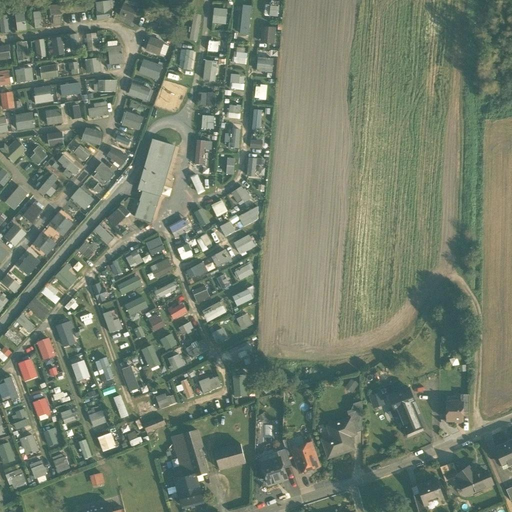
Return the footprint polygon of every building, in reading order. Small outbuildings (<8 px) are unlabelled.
[(125,0),(120,15),(133,21),(140,3),(131,0),(125,0)] [(96,2),(97,20),(111,19),(110,1),(96,2)] [(54,14),(55,25),(62,25),(61,4),(49,5),(50,14),(54,14)] [(271,6),(270,15),(278,17),(280,7),(271,6)] [(214,8),(213,23),(227,24),(228,8),(214,8)] [(40,11),(32,12),(34,28),(42,27),(40,11)] [(17,31),(27,29),(24,12),(14,14),(17,31)] [(163,15),(159,29),(174,32),(178,18),(163,15)] [(7,18),(0,19),(0,31),(0,33),(9,32),(7,18)] [(199,22),(191,21),(189,40),(198,40),(199,22)] [(261,43),(275,43),(276,26),(262,26),(261,43)] [(88,50),(98,50),(97,33),(87,33),(88,50)] [(54,56),(66,54),(63,36),(51,38),(54,56)] [(152,36),(150,42),(145,40),(142,49),(160,56),(166,41),(152,36)] [(206,50),(219,52),(221,39),(208,37),(206,50)] [(37,57),(46,56),(43,38),(34,40),(37,57)] [(16,43),(18,60),(29,59),(27,41),(16,43)] [(0,59),(11,59),(9,44),(0,45),(0,59)] [(237,47),(237,57),(232,57),(232,63),(246,64),(247,48),(237,47)] [(192,70),(194,50),(186,49),(184,69),(192,70)] [(100,57),(86,60),(88,73),(102,71),(100,57)] [(273,72),(274,57),(258,57),(257,71),(273,72)] [(144,58),(139,74),(158,80),(164,65),(144,58)] [(217,80),(217,60),(205,60),(204,80),(217,80)] [(58,77),(57,70),(63,69),(62,64),(41,65),(42,78),(58,77)] [(32,67),(15,70),(17,83),(34,80),(32,67)] [(9,70),(0,71),(0,85),(11,84),(9,70)] [(244,89),(244,75),(230,75),(229,89),(244,89)] [(99,80),(99,84),(94,85),(94,92),(117,91),(117,79),(99,80)] [(81,83),(62,84),(62,95),(82,94),(81,83)] [(132,83),(129,95),(149,101),(152,89),(132,83)] [(33,97),(35,105),(55,101),(51,85),(35,88),(37,96),(33,97)] [(267,86),(255,85),(254,98),(266,99),(267,86)] [(1,109),(14,108),(13,92),(0,92),(1,109)] [(201,106),(216,106),(216,92),(201,92),(201,106)] [(108,102),(95,102),(95,108),(89,109),(90,116),(109,115),(108,102)] [(69,106),(72,120),(82,117),(78,104),(69,106)] [(227,117),(239,119),(241,106),(229,104),(227,117)] [(47,109),(47,124),(63,123),(63,109),(47,109)] [(253,109),(252,130),(262,130),(262,109),(253,109)] [(120,124),(140,129),(143,116),(123,111),(120,124)] [(34,112),(16,114),(18,130),(36,128),(34,112)] [(214,128),(214,115),(202,115),(202,128),(214,128)] [(83,140),(101,145),(104,132),(87,126),(83,140)] [(225,133),(225,147),(240,148),(240,129),(233,129),(232,133),(225,133)] [(51,147),(65,143),(62,130),(48,134),(51,147)] [(120,133),(117,141),(129,145),(132,137),(120,133)] [(18,139),(8,146),(5,142),(0,146),(0,147),(12,163),(27,151),(18,139)] [(264,148),(263,139),(251,140),(251,148),(264,148)] [(139,191),(144,192),(159,197),(160,197),(166,177),(164,176),(173,146),(155,140),(153,147),(146,171),(145,170),(139,191)] [(205,149),(211,149),(212,141),(197,140),(194,164),(204,165),(205,149)] [(74,154),(86,162),(92,152),(81,144),(74,154)] [(40,147),(30,157),(39,165),(49,154),(40,147)] [(125,165),(129,155),(111,148),(107,158),(125,165)] [(67,168),(63,172),(69,177),(74,172),(75,172),(79,167),(62,153),(57,159),(67,168)] [(249,158),(248,176),(256,176),(256,164),(264,164),(264,158),(249,158)] [(95,176),(105,186),(116,174),(102,162),(96,169),(99,172),(95,176)] [(0,182),(3,185),(11,177),(2,168),(0,169),(0,182)] [(38,190),(44,196),(47,193),(51,197),(59,188),(54,184),(59,178),(53,174),(38,190)] [(101,192),(104,185),(96,181),(92,188),(101,192)] [(13,209),(29,193),(20,185),(4,201),(13,209)] [(231,193),(239,204),(251,197),(243,185),(231,193)] [(71,197),(86,210),(95,199),(81,187),(71,197)] [(151,222),(159,197),(144,192),(135,217),(151,222)] [(216,216),(228,211),(223,200),(211,205),(216,216)] [(21,215),(31,224),(43,210),(33,201),(21,215)] [(115,226),(131,214),(123,204),(108,217),(115,226)] [(239,216),(242,221),(234,225),(237,230),(261,217),(256,207),(239,216)] [(202,227),(210,222),(202,208),(194,213),(202,227)] [(63,236),(75,224),(61,211),(49,223),(63,236)] [(168,226),(174,238),(192,229),(187,217),(168,226)] [(220,226),(225,236),(236,231),(231,221),(220,226)] [(16,223),(3,235),(14,246),(27,234),(16,223)] [(100,224),(95,230),(109,244),(114,238),(100,224)] [(44,230),(33,242),(48,255),(58,243),(44,230)] [(208,234),(197,238),(201,249),(212,245),(208,234)] [(240,254),(256,246),(250,234),(234,242),(240,254)] [(160,236),(146,242),(152,255),(166,249),(160,236)] [(87,241),(78,249),(87,257),(95,249),(87,241)] [(0,262),(0,263),(9,253),(0,244),(0,262)] [(212,256),(217,267),(233,259),(227,248),(212,256)] [(125,255),(132,268),(143,262),(137,249),(125,255)] [(31,252),(18,267),(28,276),(41,261),(31,252)] [(169,258),(150,266),(156,278),(174,270),(169,258)] [(117,260),(110,262),(115,276),(122,274),(117,260)] [(191,279),(208,270),(203,262),(186,271),(191,279)] [(250,262),(235,268),(239,279),(254,274),(250,262)] [(56,275),(68,288),(78,279),(69,270),(71,268),(67,264),(56,275)] [(8,273),(1,281),(14,293),(21,285),(8,273)] [(138,274),(117,285),(122,294),(143,284),(138,274)] [(222,289),(230,285),(225,274),(216,278),(222,289)] [(157,298),(180,289),(176,281),(154,290),(157,298)] [(108,299),(103,282),(93,285),(98,302),(108,299)] [(62,296),(48,283),(41,291),(55,304),(62,296)] [(198,302),(211,296),(205,284),(192,290),(198,302)] [(238,306),(253,298),(248,288),(232,296),(238,306)] [(0,310),(9,299),(0,292),(0,310)] [(143,295),(125,304),(133,320),(139,317),(137,312),(149,307),(143,295)] [(35,297),(27,307),(42,320),(50,311),(35,297)] [(202,310),(208,322),(227,312),(221,301),(202,310)] [(169,310),(174,319),(188,311),(183,302),(169,310)] [(104,313),(111,333),(123,329),(120,318),(114,320),(111,311),(104,313)] [(248,312),(237,318),(242,329),(253,324),(248,312)] [(158,313),(148,318),(155,331),(165,326),(158,313)] [(30,332),(36,326),(22,314),(17,320),(30,332)] [(71,320),(56,325),(63,347),(76,342),(71,329),(74,328),(71,320)] [(182,334),(194,329),(191,322),(179,327),(182,334)] [(134,329),(139,338),(144,335),(140,326),(134,329)] [(222,326),(211,332),(216,343),(227,338),(222,326)] [(17,346),(22,340),(10,329),(5,334),(17,346)] [(161,339),(166,350),(177,345),(172,333),(161,339)] [(44,360),(56,355),(49,337),(36,342),(44,360)] [(203,339),(186,347),(192,358),(209,349),(203,339)] [(228,350),(232,361),(254,351),(250,341),(228,350)] [(0,357),(4,361),(12,352),(4,345),(0,348),(0,357)] [(154,345),(143,348),(148,368),(159,365),(154,345)] [(168,358),(173,370),(185,365),(181,353),(168,358)] [(26,381),(38,376),(31,358),(18,363),(26,381)] [(77,381),(90,377),(84,360),(72,364),(77,381)] [(130,391),(141,388),(132,365),(122,369),(130,391)] [(97,377),(101,387),(112,384),(109,373),(97,377)] [(234,375),(235,397),(248,396),(246,374),(234,375)] [(199,382),(203,393),(222,386),(218,375),(199,382)] [(13,376),(5,378),(7,387),(2,389),(4,395),(10,394),(12,400),(20,397),(13,376)] [(188,379),(181,381),(188,398),(194,396),(188,379)] [(352,391),(358,384),(354,381),(348,388),(352,391)] [(387,385),(388,392),(400,389),(398,382),(387,385)] [(399,418),(407,438),(423,431),(412,402),(414,401),(409,389),(389,397),(394,409),(390,411),(393,419),(394,418),(399,418)] [(56,404),(67,403),(65,392),(54,393),(56,404)] [(370,395),(374,408),(385,405),(381,392),(370,395)] [(165,393),(156,396),(160,409),(177,403),(174,395),(167,397),(165,393)] [(114,396),(119,418),(128,416),(123,394),(114,396)] [(37,416),(51,414),(48,398),(34,400),(37,416)] [(142,415),(155,411),(152,400),(139,405),(142,415)] [(447,422),(463,422),(463,412),(464,403),(463,403),(447,403),(447,422)] [(78,419),(75,409),(61,413),(64,423),(78,419)] [(15,429),(29,425),(25,410),(11,414),(15,429)] [(90,414),(93,426),(107,422),(104,410),(90,414)] [(352,424),(355,434),(362,431),(362,410),(352,414),(355,423),(352,424)] [(150,422),(153,429),(167,423),(163,416),(150,422)] [(323,441),(329,458),(354,450),(349,437),(356,435),(355,434),(352,424),(351,420),(350,420),(328,427),(328,428),(331,427),(334,437),(323,441)] [(48,446),(58,443),(54,428),(44,431),(48,446)] [(172,437),(181,471),(183,478),(194,475),(195,477),(206,474),(201,456),(203,455),(196,430),(172,437)] [(127,435),(131,446),(141,442),(137,431),(127,435)] [(104,452),(117,446),(112,432),(98,437),(104,452)] [(25,455),(39,451),(35,434),(21,437),(25,455)] [(80,441),(83,458),(91,457),(88,439),(80,441)] [(283,442),(286,449),(289,459),(295,457),(293,453),(292,450),(293,450),(290,440),(283,442)] [(508,464),(509,467),(511,465),(511,441),(495,449),(502,467),(508,464)] [(9,442),(0,444),(0,454),(3,464),(15,460),(9,442)] [(295,457),(300,473),(319,467),(311,443),(293,450),(292,450),(293,453),(295,457)] [(214,453),(220,471),(246,464),(241,445),(214,453)] [(291,466),(289,459),(286,449),(277,452),(280,459),(280,458),(284,469),(291,466)] [(52,458),(58,473),(71,467),(65,453),(52,458)] [(265,474),(269,485),(278,482),(277,480),(286,477),(284,469),(280,458),(280,459),(262,464),(263,467),(262,469),(263,474),(265,474)] [(43,460),(30,463),(33,478),(46,475),(43,460)] [(440,468),(446,482),(459,477),(458,476),(453,463),(440,468)] [(8,473),(14,489),(27,483),(21,468),(8,473)] [(459,477),(462,482),(471,493),(492,484),(487,472),(475,477),(469,468),(458,476),(459,477)] [(202,502),(195,477),(194,475),(183,478),(181,471),(174,473),(183,508),(202,502)] [(89,475),(92,486),(106,483),(103,472),(89,475)] [(420,494),(423,502),(424,502),(443,495),(437,480),(417,487),(420,494)] [(465,496),(471,493),(462,482),(460,483),(465,496)] [(414,496),(418,511),(424,511),(428,511),(424,502),(423,502),(420,494),(414,496)]
